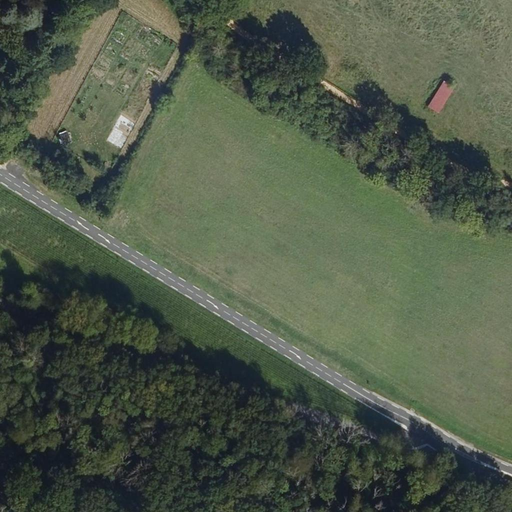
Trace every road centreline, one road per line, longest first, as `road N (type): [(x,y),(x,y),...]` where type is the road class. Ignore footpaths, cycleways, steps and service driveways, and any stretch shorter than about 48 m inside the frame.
road 1 (tertiary): [(0,178),(431,436)]
road 2 (unclassified): [(431,436),(415,449),(379,444),(0,299)]
